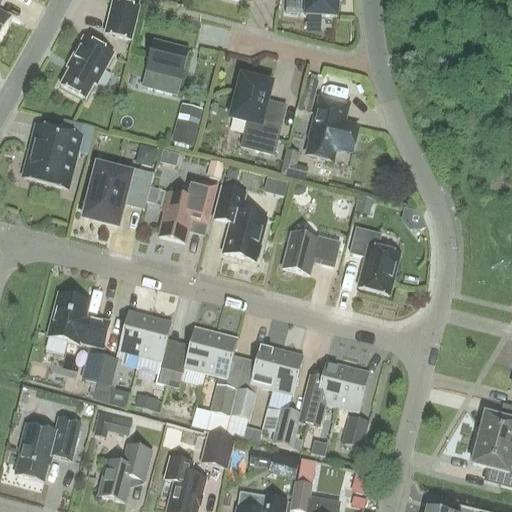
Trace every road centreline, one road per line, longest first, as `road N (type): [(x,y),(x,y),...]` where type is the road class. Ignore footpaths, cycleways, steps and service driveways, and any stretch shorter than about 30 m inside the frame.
road 1 (unclassified): [(425,352),(1,247)]
road 2 (unclassified): [(425,352),(447,268),(442,222),(376,77)]
road 3 (unclassified): [(387,511),(425,352)]
road 4 (residential): [(234,42),(376,77)]
road 5 (unclassified): [(66,0),(0,116)]
